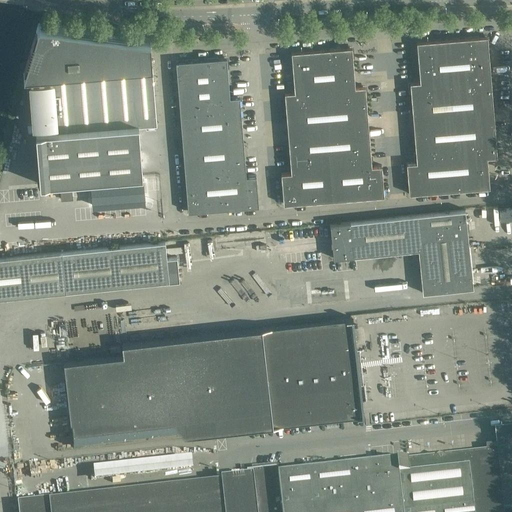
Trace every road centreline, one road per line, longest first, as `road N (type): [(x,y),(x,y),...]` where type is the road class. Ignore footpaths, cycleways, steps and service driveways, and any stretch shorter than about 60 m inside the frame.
road 1 (unknown): [(511,417),(30,464)]
road 2 (unclassified): [(259,43),(161,49),(179,228),(269,219)]
road 3 (tertiary): [(57,0),(197,15),(252,12)]
road 4 (unclassified): [(269,219),(259,43)]
road 5 (unclassified): [(396,205),(383,33)]
road 6 (tertiary): [(252,12),(418,0)]
road 7 (tertiary): [(235,0),(78,0)]
road 8 (unclassified): [(511,30),(497,24),(383,33)]
road 9 (unclassified): [(269,219),(396,205)]
road 10 (unclassified): [(383,33),(259,43)]
